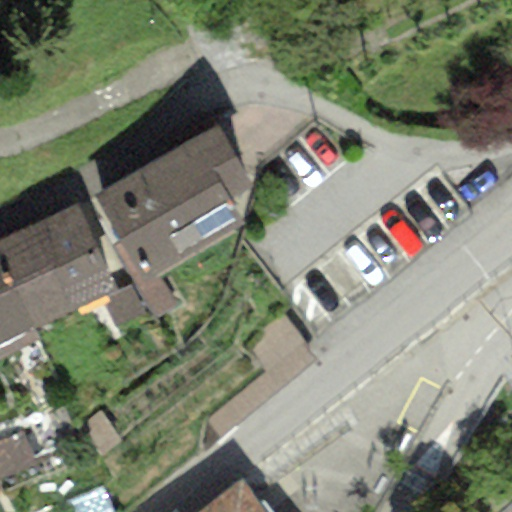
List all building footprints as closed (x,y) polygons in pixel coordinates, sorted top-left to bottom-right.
[(216,127),(95,199),(121,241),(112,246),(154,317),(176,304),(158,275),(242,225),(226,199),(250,185),(216,127)] [(113,289),(75,206),(33,225),(71,309),(113,289)] [(71,309),(33,225),(0,239),(0,254),(35,328),(71,309)] [(0,254),(0,345),(35,328),(0,254)] [(264,511),(239,478),(197,511),(264,511)]
